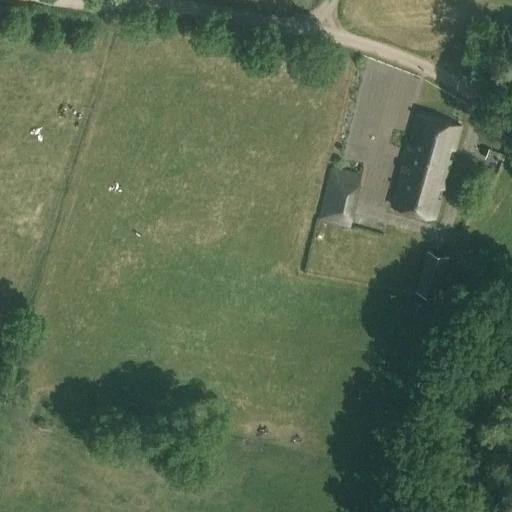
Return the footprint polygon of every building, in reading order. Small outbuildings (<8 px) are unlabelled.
[(404,162),(446,174),(450,160),(448,159),(451,149),(453,149),(460,127),(417,115),(404,162)] [(488,149),(484,158),(495,162),(496,159),(502,161),(504,156),(488,149)] [(442,188),(446,174),(404,162),(391,206),(434,218),(439,201),(436,200),(440,187),(442,188)] [(348,225),(360,177),(331,170),(319,218),(348,225)] [(448,256),(428,250),(417,291),(437,297),(448,256)]
